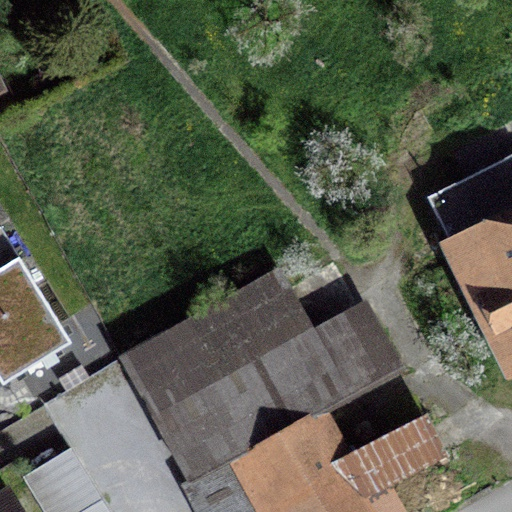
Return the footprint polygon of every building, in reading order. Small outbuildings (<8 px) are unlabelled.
[(479,287),(511,349),(511,184),(503,165),(444,193),(488,282),(479,287)] [(0,268),(0,378),(3,384),(71,342),(19,257),(0,268)] [(276,282),(125,363),(192,484),(230,462),(233,461),(259,511),(406,511),(389,481),(360,497),(316,417),(397,370),(368,324),(315,354),(276,282)] [(192,484),(188,486),(201,511),(259,511),(233,461),(230,462),(192,484)] [(0,511),(9,511),(1,497),(0,497),(0,511)]
